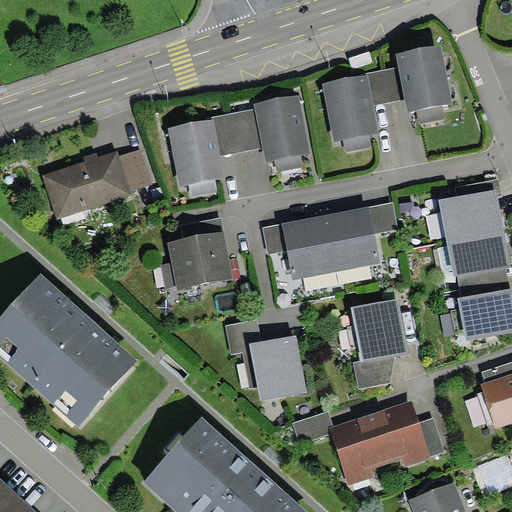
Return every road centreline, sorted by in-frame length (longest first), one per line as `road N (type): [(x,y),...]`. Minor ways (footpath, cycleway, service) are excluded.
road 1 (residential): [(511,155),(256,202),(247,219),(271,328)]
road 2 (secondary): [(261,33),(0,123)]
road 3 (residential): [(511,149),(452,0)]
road 4 (residential): [(0,427),(94,511)]
